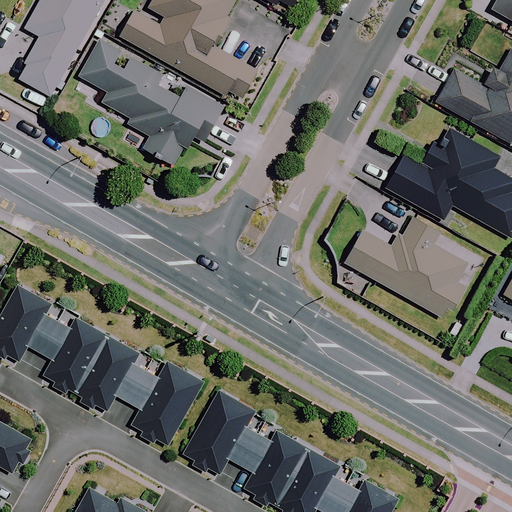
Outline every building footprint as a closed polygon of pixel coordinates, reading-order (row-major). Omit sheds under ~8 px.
[(103,0),(34,0),(20,26),(40,37),(17,78),(50,96),(103,0)] [(164,18),(160,25),(134,10),(119,35),(238,103),(256,71),(214,47),(230,20),(226,18),(235,0),(150,0),(146,8),(164,18)] [(264,0),(287,13),(294,0),(264,0)] [(511,0),(498,0),(493,12),(511,21),(511,0)] [(163,77),(99,40),(77,77),(101,91),(95,102),(129,121),(127,126),(148,138),(142,148),(175,167),(192,137),(203,143),(223,108),(186,86),(179,98),(157,86),(163,77)] [(511,51),(491,87),(456,67),(436,102),(511,144),(511,51)] [(500,160),(455,133),(444,150),(434,144),(421,166),(406,157),(388,186),(446,220),(454,206),(511,239),(511,238),(511,195),(510,194),(511,191),(511,181),(494,171),(500,160)] [(444,319),(448,311),(452,313),(466,289),(457,284),(468,265),(434,246),(442,232),(411,215),(392,248),(363,232),(345,263),(444,319)] [(511,277),(503,294),(511,299),(511,277)] [(17,284),(0,313),(0,356),(4,359),(7,354),(19,361),(28,346),(53,359),(44,375),(55,381),(53,386),(65,393),(67,389),(82,397),(79,402),(93,410),(95,405),(108,412),(116,397),(139,409),(130,425),(141,431),(139,436),(154,444),(156,439),(168,446),(204,382),(167,362),(158,378),(133,364),(139,353),(75,317),(70,327),(46,314),(52,304),(17,284)] [(219,390),(183,454),(193,460),(190,464),(205,473),(208,468),(219,474),(227,458),(251,471),(243,486),(255,493),(253,497),(265,504),(267,500),(283,509),(281,511),(313,511),(316,508),(323,511),(391,511),(400,497),(363,476),(357,488),(334,475),(340,465),(275,429),(269,440),(245,426),(254,409),(219,390)] [(0,467),(12,474),(19,462),(24,465),(31,451),(26,448),(31,439),(0,422),(0,467)] [(88,485),(72,511),(149,511),(119,495),(117,501),(88,485)]
